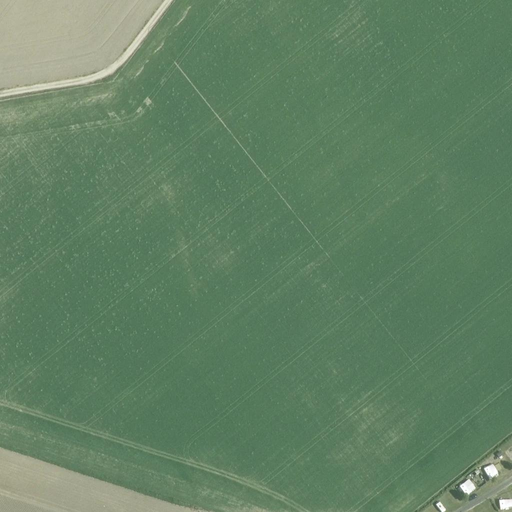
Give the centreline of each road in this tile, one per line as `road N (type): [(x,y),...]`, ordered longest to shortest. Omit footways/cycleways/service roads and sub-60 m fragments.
road 1 (track): [(0,95),(113,69),(167,0)]
road 2 (track): [(190,507),(0,445)]
